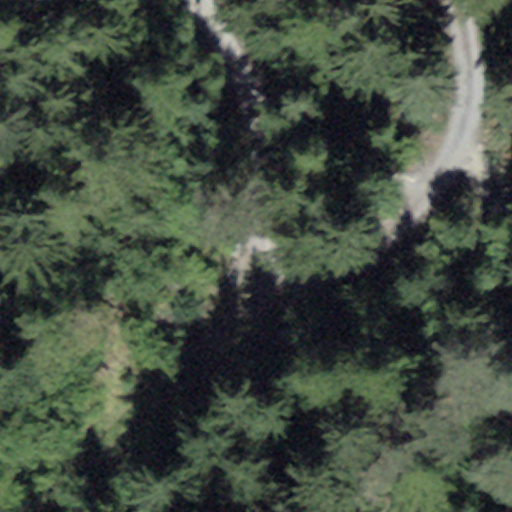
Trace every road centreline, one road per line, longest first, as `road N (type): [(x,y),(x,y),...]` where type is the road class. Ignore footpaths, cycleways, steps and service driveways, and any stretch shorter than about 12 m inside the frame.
road 1 (track): [(489,131),(482,215),(430,262),(343,287),(281,272),(264,167)]
road 2 (track): [(281,272),(260,326),(181,373),(49,511)]
road 3 (track): [(264,167),(249,51),(205,0)]
road 4 (track): [(455,0),(485,81),(489,131)]
